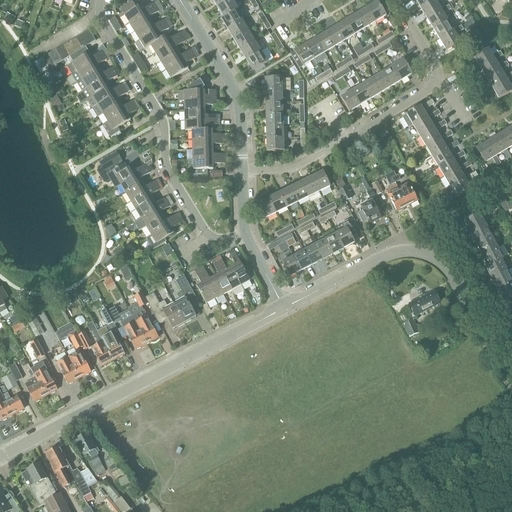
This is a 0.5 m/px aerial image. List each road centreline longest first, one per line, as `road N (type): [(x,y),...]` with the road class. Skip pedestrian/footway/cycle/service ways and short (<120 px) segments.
road 1 (residential): [(0,456),(282,306)]
road 2 (residential): [(393,0),(433,63),(433,84),(283,171),(243,172)]
road 3 (residential): [(94,14),(163,122),(165,175),(199,237),(221,246),(244,238)]
road 4 (track): [(511,419),(337,511)]
road 5 (residential): [(180,0),(237,97),(243,172)]
road 6 (residential): [(511,381),(458,276),(435,251),(409,245)]
road 7 (residential): [(282,306),(376,254),(409,245)]
